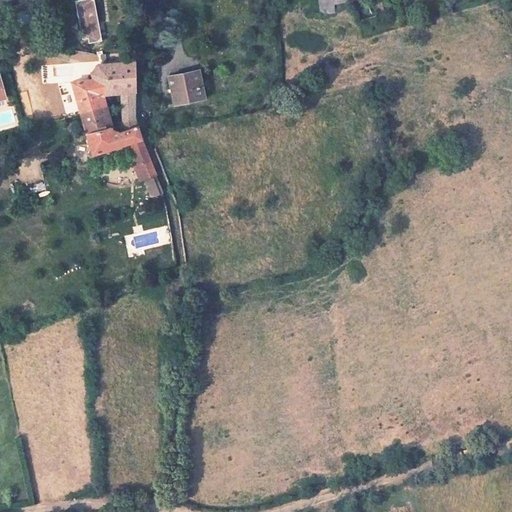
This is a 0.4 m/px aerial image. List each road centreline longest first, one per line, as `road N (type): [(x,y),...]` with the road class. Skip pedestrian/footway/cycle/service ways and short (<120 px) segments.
road 1 (track): [(175,509),(190,305),(159,164)]
road 2 (track): [(274,511),(511,442)]
road 3 (residential): [(159,164),(141,103),(142,0)]
road 4 (track): [(41,511),(151,504),(190,511)]
